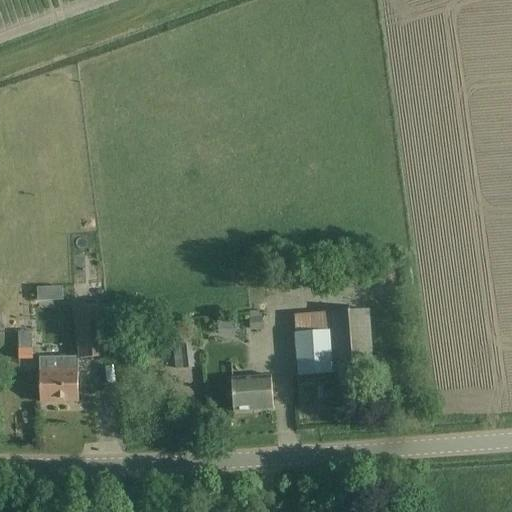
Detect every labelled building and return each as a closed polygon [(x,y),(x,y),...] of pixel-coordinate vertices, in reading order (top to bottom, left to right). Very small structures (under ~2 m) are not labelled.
[(108,306),(82,306),(83,358),(109,358),(108,306)] [(297,321),(301,377),(374,371),(370,311),(329,314),(329,318),(297,321)] [(262,330),(262,319),(249,319),(250,330),(262,330)] [(239,334),(238,321),(217,323),(218,335),(239,334)] [(32,357),(32,344),(18,344),(18,357),(32,357)] [(193,369),(191,345),(173,346),(176,371),(193,369)] [(41,359),(41,373),(41,403),(79,402),(79,372),(79,358),(41,359)] [(271,377),(232,380),(235,413),(274,411),(271,377)]
